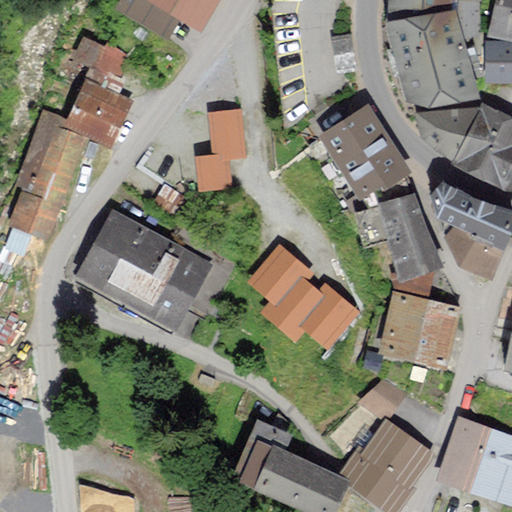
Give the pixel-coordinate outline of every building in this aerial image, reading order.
[(151,0),(200,28),(216,0),(151,0)] [(392,0),(393,30),(390,30),(408,106),(426,111),(476,99),(461,38),(485,32),(477,1),(471,3),(470,0),(392,0)] [(511,0),(495,0),(489,34),(511,39),(511,0)] [(46,121),(9,221),(49,236),(85,137),(112,147),(133,91),(112,83),(125,48),(95,37),(62,127),(46,121)] [(511,50),(489,50),(487,81),(511,82),(511,50)] [(453,169),(499,190),(511,161),(511,122),(481,108),(480,110),(462,150),(455,165),(453,169)] [(455,165),(462,150),(480,110),(419,120),(424,141),(455,165)] [(237,113),(210,117),(215,159),(226,157),(242,156),(237,113)] [(406,173),(371,114),(325,141),(360,201),(406,173)] [(230,187),(226,157),(215,159),(198,161),(202,190),(230,187)] [(511,192),(511,161),(499,190),(511,192)] [(511,219),(441,188),(435,202),(438,224),(452,231),(502,253),(511,231),(511,219)] [(397,288),(426,295),(431,274),(439,271),(414,201),(361,220),(368,241),(384,235),(398,273),(392,275),(397,288)] [(115,217),(82,281),(174,328),(207,265),(115,217)] [(452,231),(446,243),(461,271),(489,283),(502,253),(452,231)] [(279,251),(252,285),(278,306),(300,280),(306,272),(279,251)] [(292,338),(301,327),(324,299),(300,280),(278,306),(268,319),(292,338)] [(330,292),(324,299),(301,327),(327,348),(356,313),(330,292)] [(415,363),(423,327),(428,305),(396,297),(392,318),(383,355),(415,363)] [(444,369),(457,311),(428,305),(423,327),(415,363),(444,369)] [(402,395),(383,383),(361,404),(386,420),(402,395)] [(459,423),(439,483),(471,493),(491,433),(459,423)] [(294,440),(259,424),(232,481),(299,511),(336,511),(350,487),(342,483),(286,456),(294,440)] [(341,476),(390,511),(399,511),(412,496),(405,491),(432,454),(388,424),(366,455),(358,449),(341,476)] [(511,439),(491,433),(471,493),(511,506),(511,439)]
